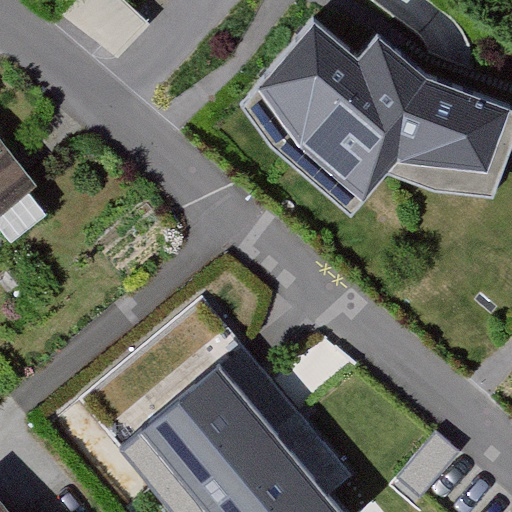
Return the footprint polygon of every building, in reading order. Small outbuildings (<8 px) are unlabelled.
[(82,0),(71,14),(119,54),(147,22),(120,0),(82,0)] [(511,142),(511,97),(380,22),(359,43),(313,13),(241,95),(271,137),(353,204),(390,165),(433,187),(494,192),(511,142)] [(0,135),(0,230),(47,192),(0,135)] [(348,511),(219,357),(140,422),(214,511),(348,511)] [(0,511),(17,511),(16,510),(0,490),(0,511)]
